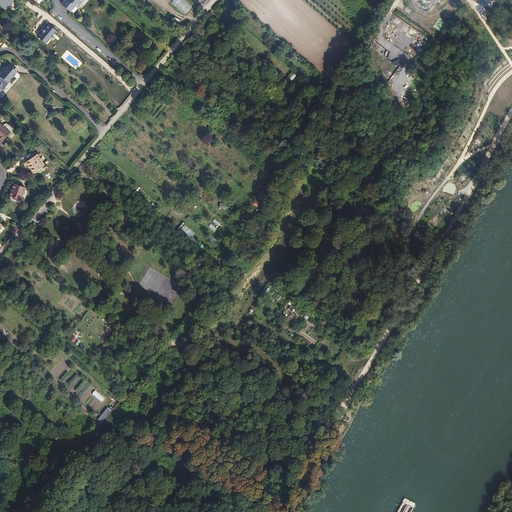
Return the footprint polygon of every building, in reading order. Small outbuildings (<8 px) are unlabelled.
[(0,0),(0,6),(5,11),(14,1),(12,0),(0,0)] [(74,6),(75,6),(80,0),(83,0),(84,0),(64,0),(61,4),(69,11),(74,6)] [(84,0),(83,0),(80,0),(75,6),(77,8),(84,0)] [(192,5),(186,0),(173,0),(171,2),(185,14),(192,5)] [(57,31),(49,24),(38,37),(46,44),(57,31)] [(1,71),(0,72),(0,91),(0,92),(1,91),(1,90),(0,90),(2,88),(5,88),(9,82),(10,83),(12,83),(15,80),(15,78),(13,77),(16,74),(13,72),(16,68),(15,68),(14,67),(13,66),(12,66),(10,66),(8,67),(6,70),(3,73),(1,71)] [(10,133),(0,124),(0,138),(3,141),(10,133)] [(37,154),(27,161),(35,171),(45,164),(37,154)] [(10,194),(21,199),(26,186),(14,182),(10,194)] [(214,232),(221,224),(215,219),(208,226),(214,232)] [(190,238),(195,232),(185,224),(180,230),(190,238)] [(208,244),(205,247),(213,254),(216,251),(208,244)] [(170,305),(177,293),(167,286),(165,290),(171,293),(169,296),(167,295),(163,300),(170,305)] [(95,390),(91,394),(101,402),(105,398),(95,390)] [(97,421),(102,424),(113,407),(107,404),(97,421)]
